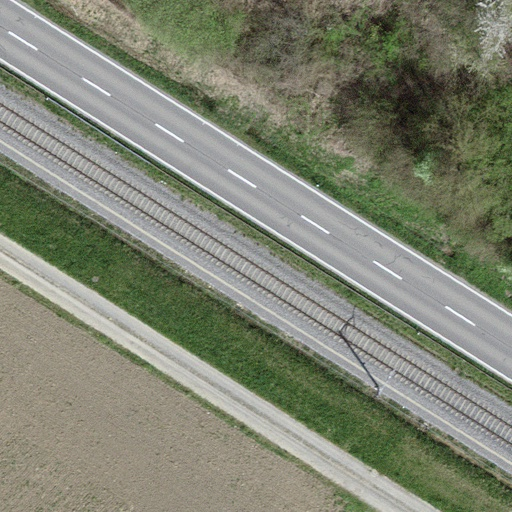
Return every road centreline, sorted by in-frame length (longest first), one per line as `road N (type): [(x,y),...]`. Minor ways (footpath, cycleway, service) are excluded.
road 1 (secondary): [(511,346),(0,28)]
road 2 (track): [(413,511),(0,250)]
